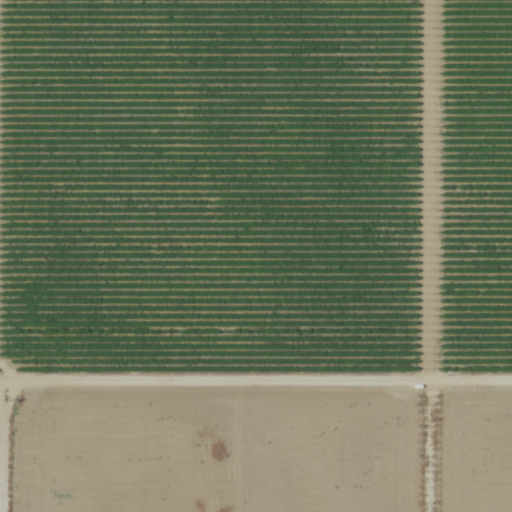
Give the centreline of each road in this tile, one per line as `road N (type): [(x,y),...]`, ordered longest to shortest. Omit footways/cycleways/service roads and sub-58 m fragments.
road 1 (track): [(0,383),(511,383)]
road 2 (track): [(424,0),(424,384)]
